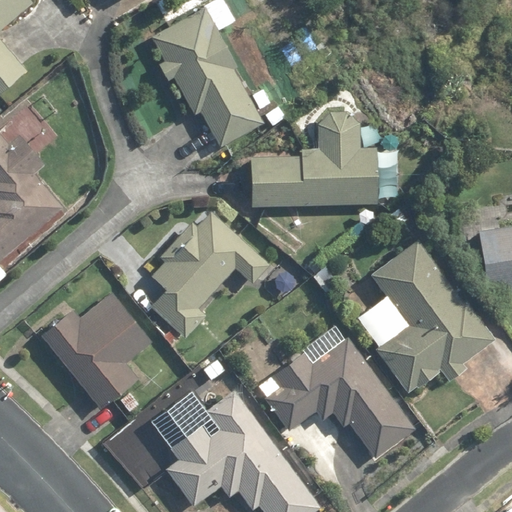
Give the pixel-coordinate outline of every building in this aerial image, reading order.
[(0,37),(0,30),(33,3),(30,0),(0,0),(0,93),(28,70),(0,37)] [(168,84),(175,80),(193,115),(202,110),(221,146),(265,123),(206,9),(153,37),(166,63),(159,66),(168,84)] [(359,123),(346,110),(329,110),(317,121),(317,146),(299,146),(299,156),(252,156),(252,204),(376,203),(375,146),(359,146),(359,123)] [(0,281),(9,273),(0,262),(0,260),(61,207),(32,173),(43,163),(18,136),(7,146),(0,138),(0,281)] [(160,253),(165,258),(134,291),(184,339),(207,315),(197,306),(235,266),(246,276),(251,281),(269,263),(264,257),(213,208),(195,227),(189,222),(160,253)] [(511,224),(477,229),(486,291),(511,287),(511,224)] [(386,293),(385,294),(357,316),(380,345),(375,349),(409,391),(437,368),(447,380),(466,365),(462,360),(492,337),(413,237),(369,271),(386,293)] [(77,328),(66,313),(40,332),(96,408),(137,378),(123,360),(150,340),(119,297),(77,328)] [(305,352),(274,375),(281,384),(263,397),(287,430),(314,410),(321,419),(332,411),(343,426),(350,420),(376,456),(413,429),(345,336),(312,361),(305,352)] [(311,511),(321,505),(233,390),(209,408),(211,412),(155,455),(193,505),(220,484),(229,495),(237,489),(251,506),(257,502),(264,511),(311,511)]
